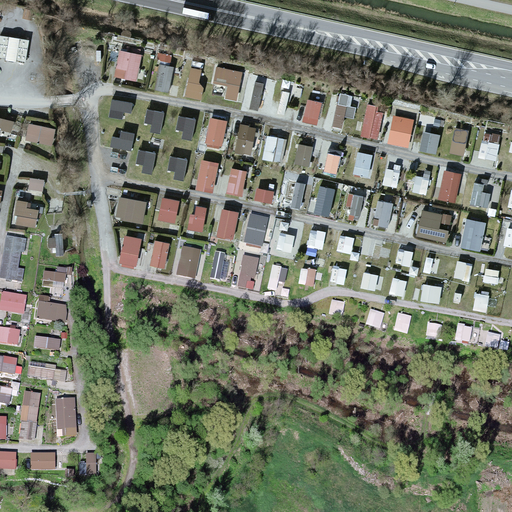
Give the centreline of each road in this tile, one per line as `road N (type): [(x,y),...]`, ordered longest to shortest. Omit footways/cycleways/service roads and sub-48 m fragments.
road 1 (track): [(88,89),(511,178)]
road 2 (track): [(98,182),(511,263)]
road 3 (track): [(109,254),(128,273),(281,307),(337,294),(511,326)]
road 4 (primary): [(511,75),(174,0)]
road 5 (track): [(109,254),(108,324),(131,469),(126,492),(108,511)]
road 6 (track): [(0,449),(70,451),(84,442),(73,310)]
